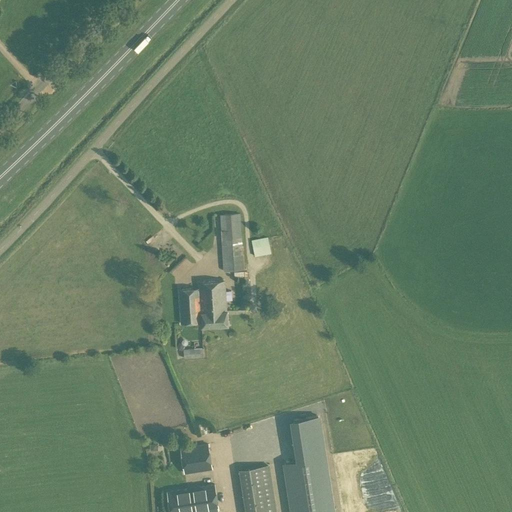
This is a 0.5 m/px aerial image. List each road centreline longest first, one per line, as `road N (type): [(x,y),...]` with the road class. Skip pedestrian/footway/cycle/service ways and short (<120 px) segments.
road 1 (unclassified): [(0,248),(227,0)]
road 2 (primary): [(0,177),(177,0)]
road 3 (unclassified): [(0,126),(132,0)]
road 4 (unknown): [(94,145),(207,262)]
